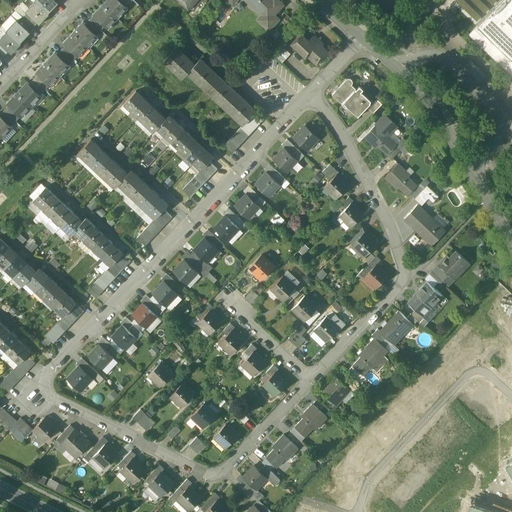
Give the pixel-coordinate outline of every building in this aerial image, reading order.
[(54,0),(34,0),(35,1),(48,13),(58,3),(56,1),(54,0)] [(106,0),(103,4),(117,17),(127,7),(119,0),(106,0)] [(177,0),(188,10),(197,0),(177,0)] [(260,0),(254,7),(268,20),(269,20),(273,15),(283,5),(276,0),(260,0)] [(511,0),(504,0),(470,35),(511,75),(511,0)] [(48,13),(35,1),(26,11),(37,22),(39,24),(49,14),(48,13)] [(103,4),(93,15),(105,26),(107,28),(117,17),(103,4)] [(37,22),(26,12),(22,16),(33,27),(37,22)] [(393,13),(387,19),(391,23),(396,17),(393,13)] [(105,26),(93,15),(89,19),(101,30),(105,26)] [(269,20),(268,20),(264,24),(269,29),(278,20),(273,15),(269,20)] [(33,27),(22,16),(17,21),(28,31),(33,27)] [(101,30),(89,19),(85,24),(97,35),(101,30)] [(17,21),(16,20),(7,30),(7,31),(20,43),(30,33),(28,31),(17,21)] [(83,22),(73,32),(89,47),(98,36),(97,35),(85,24),(83,22)] [(20,43),(7,31),(0,38),(0,42),(8,51),(11,53),(21,43),(20,43)] [(89,47),(73,32),(64,43),(66,45),(78,56),(79,57),(89,47)] [(308,41),(301,34),(291,44),(305,58),(307,56),(316,65),(328,52),(322,46),(323,44),(315,36),(312,37),(308,41)] [(8,51),(0,42),(0,51),(4,56),(8,51)] [(78,56),(66,45),(62,49),(74,60),(78,56)] [(273,55),(283,63),(291,54),(282,46),(273,55)] [(194,64),(177,48),(163,63),(181,79),(186,74),(194,64)] [(74,60),(62,49),(58,54),(69,65),(74,60)] [(58,54),(55,52),(46,62),(61,76),(71,66),(69,65),(58,54)] [(238,93),(200,58),(194,64),(186,74),(223,108),(238,93)] [(46,62),(36,73),(50,86),(51,87),(61,76),(46,62)] [(50,86),(38,75),(34,79),(46,90),(50,86)] [(46,90),(34,79),(29,84),(41,95),(46,90)] [(346,80),(332,95),(341,105),(342,103),(355,89),(352,86),(352,83),(352,82),(351,81),(350,80),(349,79),(347,79),(346,80)] [(29,84),(27,82),(17,93),(33,107),(43,97),(41,95),(29,84)] [(371,104),(355,89),(342,103),(357,118),(371,104)] [(135,92),(123,105),(131,112),(144,99),(135,92)] [(33,107),(17,93),(7,104),(9,106),(20,117),(22,118),(33,107)] [(257,111),(238,93),(223,108),(242,126),(244,124),(248,120),(252,116),(256,111),(257,111)] [(144,99),(131,112),(139,119),(151,106),(144,99)] [(377,100),(368,109),(373,114),(382,105),(377,100)] [(20,117),(9,106),(5,110),(16,121),(20,117)] [(151,106),(139,119),(146,125),(158,112),(151,106)] [(16,121),(5,110),(0,114),(12,126),(16,121)] [(264,119),(256,111),(252,116),(260,123),(264,119)] [(158,112),(146,125),(153,132),(157,129),(166,119),(158,112)] [(0,114),(0,135),(3,138),(13,128),(12,126),(0,114)] [(166,119),(157,129),(164,136),(176,123),(169,116),(166,119)] [(260,123),(252,116),(248,120),(256,127),(260,123)] [(384,116),(363,138),(371,145),(369,146),(373,150),(375,149),(376,149),(378,147),(387,155),(395,147),(396,145),(387,137),(396,127),(384,116)] [(256,127),(248,120),(244,124),(252,131),(256,127)] [(176,123),(164,136),(171,142),(183,130),(176,123)] [(252,131),(244,124),(242,126),(240,128),(248,135),(252,131)] [(305,126),(294,139),(306,150),(318,138),(305,126)] [(248,135),(240,128),(236,132),(244,139),(248,135)] [(183,130),(171,142),(179,149),(191,136),(183,130)] [(244,139),(236,132),(233,136),(241,143),(244,139)] [(191,136),(179,149),(186,156),(198,143),(191,136)] [(241,143),(233,136),(229,140),(237,148),(241,143)] [(402,138),(396,145),(395,147),(399,150),(407,142),(402,138)] [(100,149),(90,140),(77,154),(87,162),(100,149)] [(237,148),(229,140),(224,145),(232,152),(237,148)] [(294,147),(286,140),(281,145),(284,148),(289,153),(294,147)] [(407,142),(399,150),(405,155),(412,147),(407,142)] [(198,143),(186,156),(193,163),(205,150),(198,143)] [(395,147),(387,155),(391,159),(399,150),(395,147)] [(284,148),(273,160),(286,172),(297,160),(289,153),(284,148)] [(100,149),(87,162),(96,171),(109,157),(100,149)] [(205,150),(193,163),(201,170),(205,166),(209,161),(213,157),(205,150)] [(141,161),(147,166),(155,157),(148,152),(141,161)] [(109,157),(96,171),(105,179),(118,165),(109,157)] [(217,169),(209,161),(205,166),(213,173),(217,169)] [(153,175),(158,166),(153,163),(148,172),(153,175)] [(277,172),(269,164),(264,170),(267,173),(272,177),(277,172)] [(416,185),(404,174),(406,172),(398,164),(384,179),(396,190),(398,188),(407,196),(409,194),(417,186),(416,185)] [(118,165),(105,179),(114,188),(118,185),(128,174),(118,165)] [(333,169),(329,165),(322,172),(326,176),(333,169)] [(213,173),(205,166),(201,170),(209,177),(213,173)] [(333,169),(326,176),(331,180),(336,175),(338,173),(333,169)] [(209,177),(201,170),(197,174),(205,182),(209,177)] [(128,174),(118,185),(127,193),(140,179),(131,171),(128,174)] [(317,171),(311,180),(317,183),(323,174),(317,171)] [(272,177),(267,173),(256,185),(268,197),(280,184),(272,177)] [(205,182),(197,174),(193,178),(201,186),(205,182)] [(348,186),(336,175),(331,180),(324,187),(336,198),(348,186)] [(201,186),(193,178),(189,182),(197,190),(201,186)] [(140,179),(127,193),(136,202),(149,188),(140,179)] [(429,183),(424,179),(419,185),(423,189),(429,183)] [(197,190),(189,182),(185,186),(193,194),(197,190)] [(416,185),(417,186),(409,194),(414,199),(423,189),(418,184),(416,185)] [(419,204),(421,205),(428,198),(433,202),(438,196),(427,185),(423,189),(428,194),(419,204)] [(193,194),(185,186),(182,190),(190,198),(193,194)] [(256,194),(249,186),(243,192),(246,194),(251,199),(256,194)] [(45,188),(34,201),(42,209),(54,196),(45,188)] [(149,188),(136,202),(146,210),(159,196),(149,188)] [(423,189),(414,199),(419,204),(428,194),(423,189)] [(246,194),(235,206),(248,218),(259,206),(251,199),(246,194)] [(64,205),(54,196),(42,209),(52,218),(64,205)] [(159,196),(146,210),(155,219),(156,218),(159,214),(164,209),(168,205),(159,196)] [(349,196),(341,204),(345,208),(351,203),(353,200),(349,196)] [(345,208),(341,213),(346,218),(343,220),(351,227),(363,214),(351,203),(345,208)] [(73,213),(64,205),(52,218),(61,226),(73,213)] [(417,205),(404,219),(432,244),(444,230),(417,205)] [(236,215),(228,208),(224,213),(226,216),(231,220),(236,215)] [(172,217),(164,209),(159,214),(167,221),(172,217)] [(82,222),(73,213),(61,226),(70,235),(73,232),(82,222)] [(285,220),(277,213),(270,220),(278,228),(285,220)] [(167,221),(159,214),(156,218),(164,225),(167,221)] [(226,216),(215,228),(228,240),(239,228),(231,220),(226,216)] [(164,225),(156,218),(155,219),(152,222),(160,230),(164,225)] [(82,222),(73,232),(83,240),(95,227),(85,219),(82,222)] [(160,230),(152,222),(148,226),(156,234),(160,230)] [(156,234),(148,226),(144,230),(152,238),(156,234)] [(362,226),(354,234),(359,238),(364,233),(366,230),(362,226)] [(104,236),(95,227),(83,240),(92,249),(104,236)] [(152,238),(144,230),(140,234),(148,242),(152,238)] [(216,238),(207,230),(202,235),(205,238),(211,243),(216,238)] [(359,238),(354,243),(359,247),(357,250),(358,250),(364,256),(376,244),(364,233),(359,238)] [(148,242),(140,234),(137,238),(145,245),(148,242)] [(359,238),(354,234),(350,239),(354,243),(359,238)] [(104,236),(92,249),(101,257),(113,244),(104,236)] [(205,238),(194,250),(207,262),(218,250),(211,243),(205,238)] [(225,246),(216,238),(211,243),(218,250),(220,251),(225,246)] [(354,243),(351,247),(350,248),(350,250),(353,253),(355,253),(358,250),(357,250),(359,247),(354,243)] [(113,244),(101,257),(110,266),(114,262),(118,257),(122,253),(113,244)] [(17,255),(8,247),(0,255),(0,266),(3,270),(17,255)] [(207,262),(194,250),(190,254),(204,267),(207,270),(208,271),(212,267),(207,262)] [(190,254),(187,251),(182,257),(185,260),(198,272),(199,273),(204,267),(190,254)] [(455,251),(448,258),(445,256),(438,264),(436,266),(447,276),(442,281),(448,286),(454,280),(469,264),(455,251)] [(130,260),(122,253),(118,257),(126,265),(130,260)] [(26,264),(17,255),(3,270),(12,278),(26,264)] [(273,266),(261,255),(249,268),(261,279),(273,266)] [(376,256),(369,263),(373,267),(376,264),(380,260),(376,256)] [(126,265),(118,257),(114,262),(122,269),(126,265)] [(185,260),(173,272),(186,284),(198,272),(185,260)] [(122,269),(114,262),(110,266),(118,273),(122,269)] [(26,264),(12,278),(22,287),(26,283),(35,272),(26,264)] [(373,267),(364,277),(376,288),(388,275),(376,264),(373,267)] [(118,273),(110,266),(107,270),(115,277),(118,273)] [(436,266),(429,274),(440,284),(442,281),(447,276),(436,266)] [(207,270),(204,267),(199,273),(202,276),(207,270)] [(35,272),(26,283),(35,291),(48,277),(39,269),(35,272)] [(115,277),(107,270),(103,274),(111,281),(115,277)] [(174,281),(166,273),(161,279),(164,282),(169,286),(174,281)] [(111,281),(103,274),(99,278),(107,285),(111,281)] [(295,287),(283,276),(271,289),(283,300),(295,287)] [(48,277),(35,291),(44,300),(57,286),(48,277)] [(107,285),(99,278),(95,282),(103,289),(107,285)] [(427,281),(418,290),(421,292),(409,305),(415,310),(422,317),(442,296),(442,295),(427,281)] [(103,289),(95,282),(91,286),(99,294),(103,289)] [(169,286),(164,282),(153,294),(166,306),(177,294),(169,286)] [(57,286),(44,300),(53,308),(66,295),(57,286)] [(99,294),(91,286),(87,291),(95,298),(99,294)] [(257,295),(252,290),(245,298),(250,302),(257,295)] [(76,303),(66,295),(53,308),(63,317),(72,307),(76,303)] [(154,303),(146,295),(140,301),(143,304),(148,308),(154,303)] [(257,295),(250,302),(255,307),(262,299),(257,295)] [(316,308),(304,296),(292,309),(305,320),(316,308)] [(84,311),(76,303),(72,307),(80,314),(84,311)] [(212,307),(208,303),(200,311),(205,315),(209,310),(212,307)] [(148,308),(143,304),(132,316),(145,328),(156,316),(148,308)] [(80,314),(72,307),(68,311),(76,319),(80,314)] [(209,310),(205,315),(197,323),(209,334),(221,321),(209,310)] [(422,317),(415,310),(411,314),(424,327),(428,322),(422,317)] [(76,319),(68,311),(64,316),(72,323),(76,319)] [(412,324),(399,312),(395,317),(408,329),(412,324)] [(330,321),(338,328),(340,330),(345,324),(335,315),(330,321)] [(72,323),(64,316),(63,317),(60,320),(68,327),(72,323)] [(133,325),(126,317),(120,322),(123,325),(128,330),(133,325)] [(326,317),(316,327),(321,332),(319,334),(326,341),(338,328),(330,321),(326,317)] [(381,332),(380,332),(385,337),(391,342),(394,344),(408,329),(395,317),(381,332)] [(68,327),(60,320),(56,323),(64,331),(68,327)] [(64,331),(56,323),(52,328),(60,335),(64,331)] [(230,324),(222,331),(227,335),(231,331),(234,328),(230,324)] [(128,330),(123,325),(111,337),(123,348),(124,349),(131,342),(132,343),(136,338),(137,338),(128,330)] [(143,333),(133,325),(128,330),(137,338),(136,338),(137,339),(143,333)] [(4,326),(0,330),(0,343),(10,332),(4,326)] [(60,335),(52,328),(49,332),(56,339),(60,335)] [(306,328),(301,335),(305,338),(311,331),(306,328)] [(385,337),(380,332),(381,332),(378,329),(372,335),(375,338),(380,343),(385,337)] [(231,331),(227,335),(219,344),(231,355),(243,342),(231,331)] [(301,335),(296,331),(288,339),(293,344),(301,335)] [(10,332),(0,343),(0,346),(5,351),(17,339),(10,332)] [(56,339),(49,332),(45,336),(53,343),(56,339)] [(305,340),(301,335),(293,344),(298,348),(305,340)] [(109,343),(101,336),(96,342),(99,345),(104,349),(109,343)] [(391,342),(385,337),(380,343),(385,347),(391,342)] [(380,343),(375,338),(370,342),(383,355),(388,350),(385,347),(380,343)] [(24,345),(17,339),(5,351),(12,357),(24,345)] [(123,348),(114,340),(111,344),(119,352),(123,348)] [(131,342),(124,349),(130,355),(137,347),(132,343),(131,342)] [(370,342),(358,355),(360,356),(352,366),(361,374),(362,375),(371,366),(373,368),(384,356),(383,355),(370,342)] [(251,344),(244,352),(249,356),(253,351),(253,352),(256,349),(251,344)] [(24,345),(12,357),(19,363),(23,359),(27,355),(30,351),(24,345)] [(99,345),(88,356),(101,368),(112,357),(104,349),(99,345)] [(253,352),(253,351),(249,356),(241,364),(253,375),(265,363),(253,352)] [(35,362),(27,355),(23,359),(31,367),(35,362)] [(384,356),(373,368),(377,371),(388,359),(384,356)] [(99,375),(81,358),(76,364),(78,366),(91,378),(91,379),(93,381),(99,375)] [(31,367),(23,359),(19,363),(27,371),(31,367)] [(27,371),(19,363),(15,367),(23,375),(27,371)] [(172,374),(160,363),(148,376),(160,387),(172,374)] [(273,365),(265,373),(270,377),(274,372),(275,372),(278,370),(273,365)] [(78,366),(67,378),(80,391),(91,379),(91,378),(78,366)] [(361,374),(352,366),(348,370),(357,378),(361,374)] [(23,375),(15,367),(11,372),(19,379),(23,375)] [(19,379),(11,372),(7,376),(15,383),(19,379)] [(270,377),(263,385),(275,396),(287,383),(275,372),(274,372),(270,377)] [(15,383),(7,376),(3,380),(11,387),(15,383)] [(337,377),(323,393),(326,396),(336,405),(351,390),(337,377)] [(11,387),(3,380),(0,383),(0,384),(7,391),(11,387)] [(194,395),(182,383),(170,396),(183,407),(194,395)] [(336,405),(326,396),(321,402),(336,416),(341,410),(336,405)] [(204,403),(194,414),(199,418),(197,420),(198,422),(204,427),(216,415),(204,403)] [(306,415),(295,427),(305,437),(314,427),(316,429),(327,417),(313,404),(304,412),(306,415)] [(5,410),(0,415),(0,420),(1,422),(9,414),(5,410)] [(140,410),(132,418),(137,422),(144,414),(140,410)] [(13,418),(9,414),(1,422),(5,426),(13,418)] [(144,414),(137,422),(142,426),(149,418),(144,414)] [(197,420),(192,416),(187,422),(193,428),(198,422),(197,420)] [(45,417),(33,430),(44,441),(56,428),(45,417)] [(13,418),(5,426),(10,430),(13,426),(17,422),(13,418)] [(17,422),(13,426),(17,430),(25,422),(21,418),(17,422)] [(149,418),(142,426),(147,431),(154,423),(149,418)] [(25,422),(17,430),(21,434),(29,426),(25,422)] [(238,435),(225,424),(216,434),(221,439),(219,441),(226,448),(238,435)] [(70,425),(56,440),(61,444),(75,429),(70,425)] [(180,430),(175,425),(167,434),(172,439),(180,430)] [(29,426),(21,434),(26,438),(33,430),(29,426)] [(305,437),(295,427),(290,431),(301,441),(305,437)] [(75,429),(61,444),(66,448),(67,447),(77,456),(89,443),(75,429)] [(277,445),(266,458),(266,459),(274,466),(276,468),(285,458),(283,457),(288,452),(293,453),(298,448),(283,434),(275,443),(277,445)] [(103,437),(96,445),(100,448),(104,444),(105,444),(107,441),(103,437)] [(201,441),(197,437),(189,445),(194,449),(201,441)] [(201,441),(194,449),(199,454),(206,446),(201,441)] [(100,448),(93,456),(105,468),(116,455),(105,444),(104,444),(100,448)] [(136,456),(131,451),(124,459),(128,463),(132,458),(133,459),(136,456)] [(133,459),(132,458),(128,463),(121,471),(133,482),(145,469),(133,459)] [(511,458),(503,463),(511,478),(511,458)] [(274,466),(266,459),(262,462),(265,465),(270,470),(274,466)] [(164,469),(159,465),(152,473),(156,477),(161,472),(164,469)] [(243,477),(248,482),(256,489),(266,478),(267,477),(260,470),(254,465),(243,477)] [(270,470),(265,465),(260,470),(267,477),(266,478),(274,485),(280,479),(270,470)] [(161,472),(156,477),(149,485),(161,496),(173,483),(161,472)] [(243,477),(240,474),(236,479),(244,486),(248,482),(243,477)] [(187,479),(180,487),(184,491),(188,486),(189,486),(192,483),(187,479)] [(262,495),(256,489),(248,482),(244,486),(258,499),(262,495)] [(184,491),(177,498),(189,510),(201,497),(189,486),(188,486),(184,491)] [(215,493),(200,509),(203,511),(204,511),(216,500),(217,500),(220,497),(215,493)] [(271,511),(258,499),(254,504),(262,511),(271,511)] [(216,500),(204,511),(228,511),(229,511),(217,500),(216,500)] [(465,511),(497,511),(498,511),(469,502),(465,511)]
